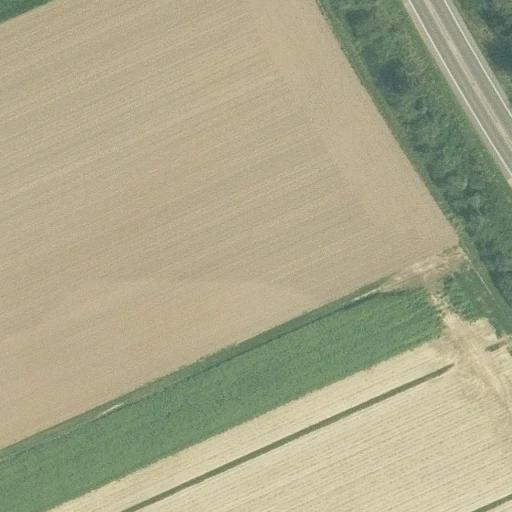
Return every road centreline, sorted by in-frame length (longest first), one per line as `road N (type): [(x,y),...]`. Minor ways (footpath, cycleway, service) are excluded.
road 1 (track): [(511,299),(436,189),(328,0)]
road 2 (primary): [(511,148),(426,0)]
